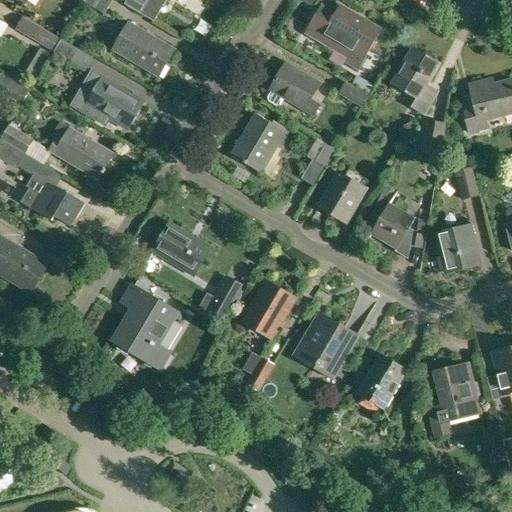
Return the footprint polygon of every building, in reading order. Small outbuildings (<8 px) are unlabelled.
[(85,0),(84,2),(104,15),(112,0),(85,0)] [(126,0),(124,4),(143,16),(152,0),(126,0)] [(152,0),(143,16),(154,22),(166,0),(152,0)] [(346,63),(357,69),(381,29),(341,6),(336,16),(322,8),(306,35),(319,42),(348,60),(346,63)] [(15,30),(52,51),(60,38),(23,17),(15,30)] [(113,51),(159,78),(175,51),(129,24),(113,51)] [(61,39),(53,53),(70,63),(78,50),(61,39)] [(37,55),(46,60),(50,53),(41,48),(37,55)] [(412,107),(424,114),(436,94),(425,87),(439,63),(414,48),(394,82),(418,97),(412,107)] [(284,99),(314,117),(320,105),(311,100),(321,83),(285,62),(269,91),(271,92),(268,98),(268,101),(277,106),(281,105),(284,99)] [(144,104),(91,73),(72,105),(106,125),(109,120),(128,131),(144,104)] [(0,78),(0,92),(21,105),(30,90),(3,74),(0,78)] [(465,113),(470,133),(488,129),(486,121),(511,114),(511,80),(487,87),(485,81),(470,85),(476,111),(465,113)] [(339,94),(361,108),(369,95),(368,94),(361,90),(347,82),(339,94)] [(361,90),(368,94),(372,87),(365,83),(361,90)] [(231,156),(260,173),(276,146),(280,148),(288,134),(256,115),(231,156)] [(420,153),(438,156),(445,125),(427,121),(420,153)] [(417,137),(411,123),(397,130),(403,143),(417,137)] [(1,142),(24,155),(34,139),(11,126),(1,142)] [(55,156),(98,180),(113,154),(71,129),(63,142),(56,139),(47,151),(55,156)] [(315,162),(325,168),(338,147),(327,141),(315,162)] [(25,156),(24,156),(24,155),(1,142),(0,143),(0,159),(17,169),(25,156)] [(26,187),(39,194),(30,209),(36,213),(52,222),(55,217),(71,227),(83,206),(55,190),(63,177),(54,171),(40,164),(26,187)] [(454,171),(462,200),(476,197),(469,167),(454,171)] [(320,207),(346,222),(366,188),(340,173),(320,207)] [(390,189),(384,185),(380,193),(386,197),(390,189)] [(395,252),(407,259),(412,231),(409,228),(415,217),(390,202),(369,237),(395,252)] [(0,274),(31,293),(47,265),(17,247),(23,236),(0,221),(0,274)] [(153,251),(194,275),(211,247),(170,223),(153,251)] [(439,249),(445,273),(481,265),(472,226),(439,234),(442,248),(439,249)] [(242,323),(273,341),(298,299),(267,281),(242,323)] [(224,322),(240,294),(223,284),(214,299),(208,295),(200,308),(199,307),(199,308),(224,322)] [(113,342),(161,370),(172,353),(156,344),(176,312),(132,285),(122,303),(132,309),(113,342)] [(295,357),(332,380),(359,336),(321,313),(295,357)] [(511,349),(494,354),(504,394),(510,393),(511,397),(511,399),(511,349)] [(356,394),(385,411),(409,371),(380,354),(356,394)] [(246,386),(258,393),(274,365),(262,358),(246,386)] [(430,410),(437,437),(451,434),(448,423),(481,415),(469,366),(435,374),(443,407),(430,410)] [(248,388),(244,395),(251,399),(255,392),(248,388)] [(511,469),(511,437),(503,440),(510,470),(511,469)] [(73,468),(54,452),(47,459),(66,475),(73,468)] [(0,494),(27,469),(11,453),(0,463),(0,494)]
